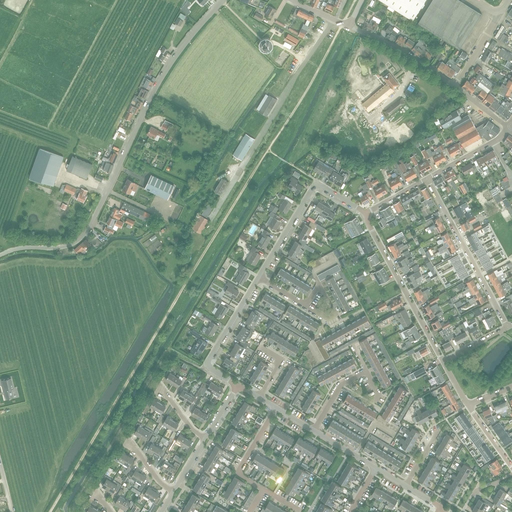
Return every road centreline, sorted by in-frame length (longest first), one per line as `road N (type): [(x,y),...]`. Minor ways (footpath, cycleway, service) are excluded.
road 1 (residential): [(0,255),(59,248),(87,231),(158,83),(223,0)]
road 2 (residential): [(212,218),(334,19)]
road 3 (residential): [(507,326),(426,179)]
road 4 (residential): [(443,362),(366,213)]
road 5 (tertiary): [(259,276),(315,185),(366,213)]
road 6 (residential): [(301,511),(239,472),(276,407)]
road 7 (tertiary): [(237,384),(207,361),(259,276)]
road 8 (residential): [(453,85),(349,25)]
